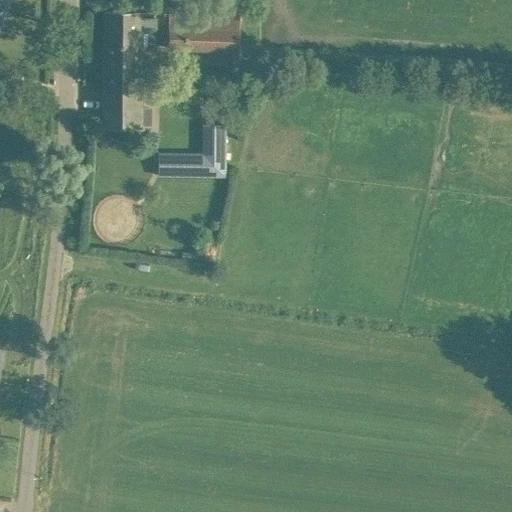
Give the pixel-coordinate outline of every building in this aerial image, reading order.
[(0,0),(0,32),(10,0),(0,0)] [(103,128),(123,128),(141,128),(142,47),(156,47),(156,18),(142,18),(142,11),(104,11),(103,128)] [(168,12),(168,48),(241,50),(239,14),(168,12)] [(158,164),(158,176),(225,177),(226,124),(214,124),(214,164),(158,164)] [(182,252),(180,259),(193,261),(194,254),(182,252)] [(239,476),(253,478),(257,448),(279,451),(283,423),(240,416),(236,444),(208,440),(205,465),(203,465),(199,488),(201,488),(200,500),(234,505),(239,476)]
